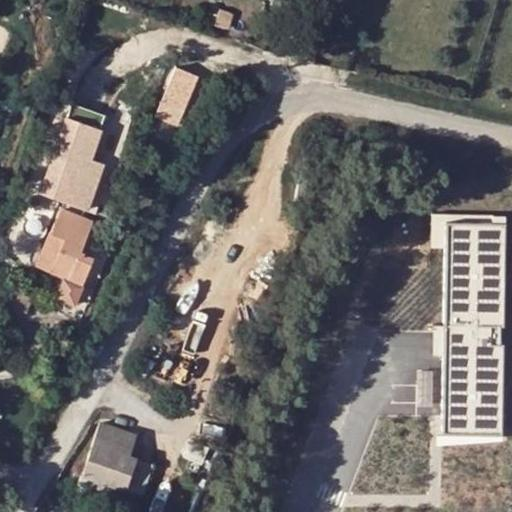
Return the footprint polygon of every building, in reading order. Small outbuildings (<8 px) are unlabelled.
[(156,116),(180,126),(202,73),(177,63),(156,116)] [(71,101),(42,192),(93,208),(108,161),(97,157),(110,113),(71,101)] [(112,186),(104,183),(97,203),(110,209),(116,192),(110,190),(112,186)] [(60,235),(69,213),(58,208),(48,231),(60,235)] [(451,429),(511,429),(511,210),(452,210),(451,429)] [(48,231),(40,251),(74,264),(78,254),(91,222),(69,213),(60,235),(48,231)] [(91,258),(78,254),(74,264),(40,251),(35,264),(64,276),(56,296),(73,302),(91,258)] [(135,434),(99,421),(86,459),(105,466),(100,481),(104,483),(124,490),(136,457),(128,454),(135,434)] [(136,457),(124,490),(141,496),(153,463),(136,457)] [(81,475),(100,481),(105,466),(86,459),(81,475)] [(104,483),(100,481),(81,475),(79,474),(76,485),(88,489),(82,507),(94,510),(104,483)]
